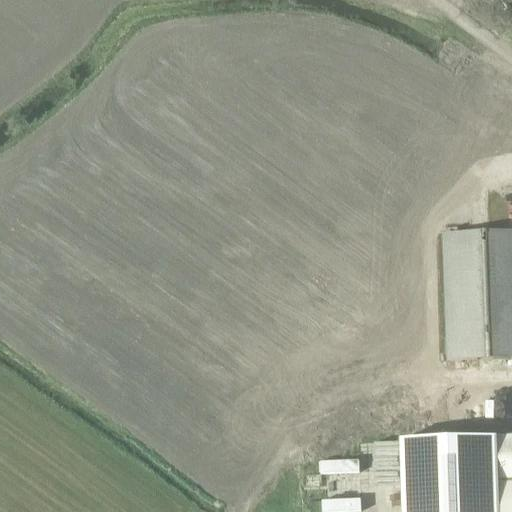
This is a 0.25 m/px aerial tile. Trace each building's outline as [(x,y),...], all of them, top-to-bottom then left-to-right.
[(447,363),(456,363),(511,359),(511,231),(442,234),(447,363)] [(511,395),(480,396),(481,407),(511,406),(511,395)] [(511,511),(511,438),(401,442),(403,511),(511,511)] [(359,468),(369,474),(377,460),(367,454),(359,468)] [(355,511),(363,489),(351,486),(342,511),(355,511)]
